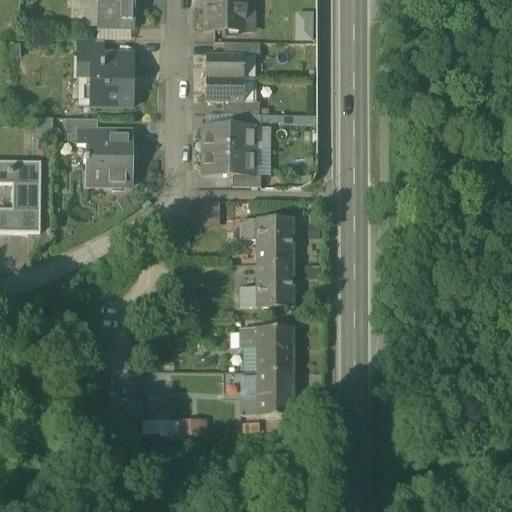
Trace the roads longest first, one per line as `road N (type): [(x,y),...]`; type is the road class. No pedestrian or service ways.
road 1 (primary): [(359,511),(359,0)]
road 2 (unclassified): [(0,293),(35,284),(149,225),(171,198),(176,0)]
road 3 (track): [(359,29),(510,0)]
